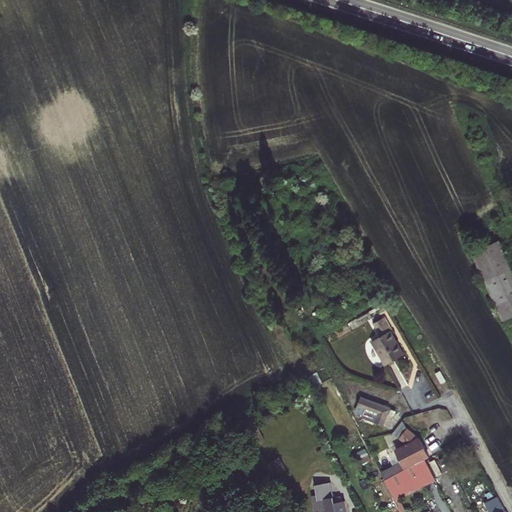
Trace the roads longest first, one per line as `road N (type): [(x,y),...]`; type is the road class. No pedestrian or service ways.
road 1 (residential): [(323,345),(337,376),(422,409),(452,403),(511,508)]
road 2 (secondary): [(337,0),(511,56)]
